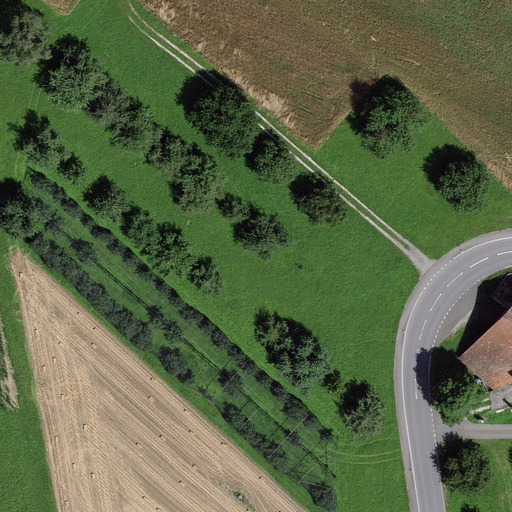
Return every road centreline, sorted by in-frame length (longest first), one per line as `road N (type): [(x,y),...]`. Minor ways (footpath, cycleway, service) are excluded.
road 1 (track): [(123,0),(150,36),(448,285)]
road 2 (unclassified): [(432,511),(417,348),(448,285),(488,257),(511,252)]
